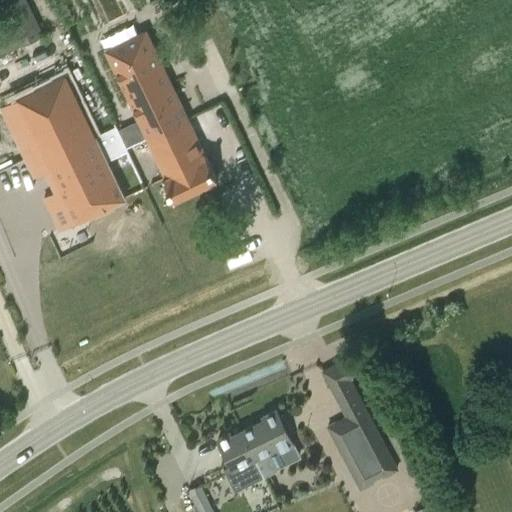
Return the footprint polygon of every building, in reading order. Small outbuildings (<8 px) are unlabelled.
[(0,54),(44,33),(28,0),(0,0),(0,7),(10,28),(0,32),(0,54)] [(145,30),(104,49),(138,119),(117,129),(126,147),(147,137),(163,171),(161,172),(174,199),(217,178),(204,151),(203,151),(145,30)] [(66,73),(2,104),(19,141),(34,134),(45,158),(48,156),(49,158),(30,167),(34,176),(53,167),(60,181),(53,184),(56,191),(44,196),(59,227),(77,218),(78,220),(125,197),(107,160),(128,151),(126,147),(117,129),(116,125),(95,135),(66,73)] [(112,216),(69,237),(79,258),(122,238),(112,216)] [(353,354),(323,370),(346,415),(327,425),(353,473),(390,454),(350,375),(362,369),(353,354)] [(241,429),(264,474),(278,467),(271,453),(276,451),(283,464),(301,455),(294,442),(288,430),(293,427),(288,418),(283,420),(282,418),(268,424),(264,417),(241,429)] [(235,489),(264,474),(241,429),(233,433),(232,430),(218,437),(232,465),(225,469),(235,489)] [(199,511),(215,511),(200,482),(188,488),(199,511)]
